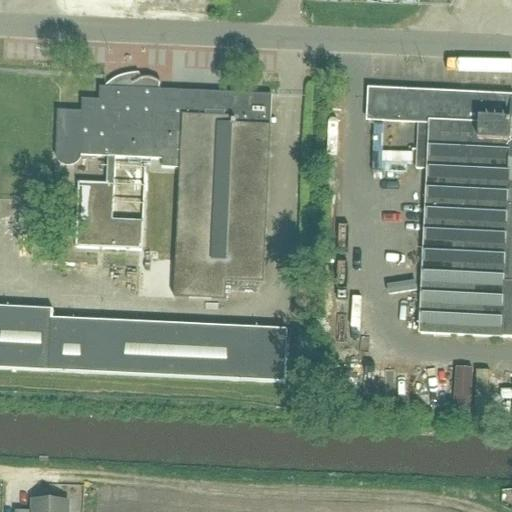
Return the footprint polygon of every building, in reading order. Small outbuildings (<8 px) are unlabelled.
[(121,81),(119,82),(114,84),(111,86),(108,88),(105,91),(100,91),(100,104),(83,103),(82,116),(58,115),(56,161),(58,164),(61,167),(65,169),(69,169),(74,168),(79,164),(80,158),(107,159),(106,186),(78,185),(76,222),(71,221),(70,240),(76,240),(75,250),(140,253),(142,224),(111,222),(115,160),(161,162),(161,169),(180,170),(174,301),(225,304),(226,284),(263,286),(272,98),(270,98),(270,99),(225,97),(226,94),(213,93),(213,96),(161,93),(161,86),(159,85),(157,84),(155,83),(153,82),(150,81),(148,81),(145,81),(143,82),(140,83),(139,83),(138,81),(132,85),(131,83),(129,82),(127,81),(126,81),(123,81),(121,81)] [(511,100),(370,94),(369,124),(419,127),(416,173),(428,173),(420,337),(511,341),(511,100)] [(0,312),(0,374),(291,389),(294,336),(57,324),(57,315),(0,312)] [(473,413),(474,369),(455,368),(454,413),(473,413)] [(68,511),(69,504),(33,503),(32,511),(68,511)]
